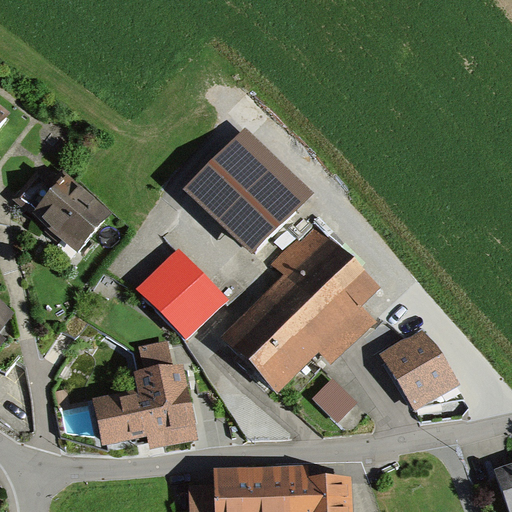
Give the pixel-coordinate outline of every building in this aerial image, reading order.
[(0,104),(0,130),(12,114),(0,104)] [(312,192),(247,128),(185,189),(250,254),(312,192)] [(111,212),(64,172),(30,211),(77,251),(111,212)] [(284,274),(223,337),(278,392),(320,349),(333,363),(376,320),(362,306),(379,288),(317,227),(301,244),(297,240),(274,264),(284,274)] [(225,299),(177,251),(140,288),(188,336),(225,299)] [(0,302),(0,342),(5,336),(0,332),(0,328),(12,312),(0,302)] [(382,354),(414,409),(460,384),(443,352),(421,330),(402,342),(382,354)] [(94,399),(103,445),(147,436),(149,450),(199,440),(184,364),(172,366),(167,342),(141,347),(145,369),(136,371),(140,391),(94,399)] [(356,402),(331,378),(313,398),(338,421),(356,402)] [(511,511),(511,462),(496,469),(511,511)] [(353,511),(353,476),(307,477),(307,466),(214,468),(215,490),(188,491),(188,511),(353,511)]
